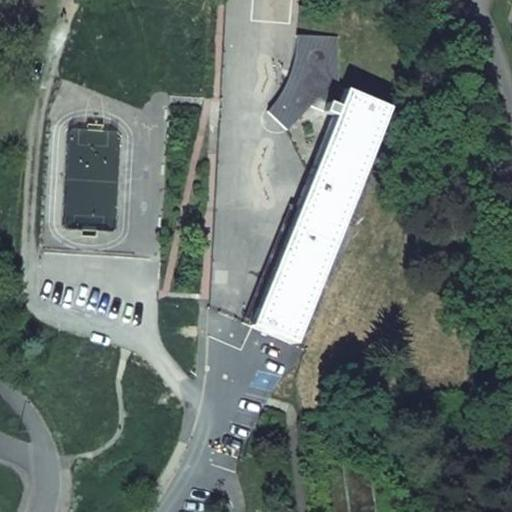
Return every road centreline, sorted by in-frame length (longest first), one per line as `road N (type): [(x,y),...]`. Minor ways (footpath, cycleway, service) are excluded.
road 1 (residential): [(161,511),(250,347)]
road 2 (unknown): [(511,134),(455,0)]
